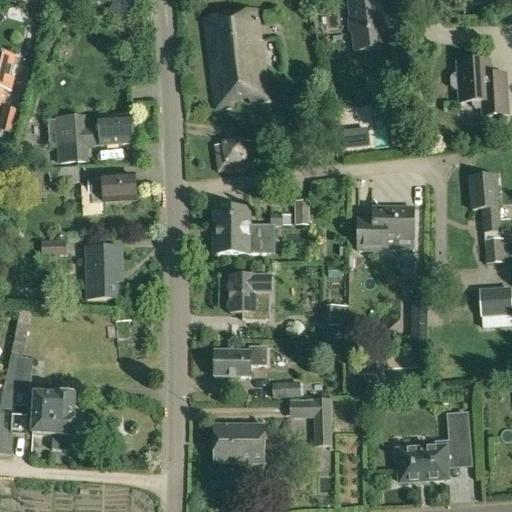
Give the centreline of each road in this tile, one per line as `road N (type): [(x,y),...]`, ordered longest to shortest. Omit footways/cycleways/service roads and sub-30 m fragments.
road 1 (residential): [(175,486),(176,191)]
road 2 (residential): [(176,191),(456,161)]
road 3 (residential): [(176,191),(160,0)]
road 4 (residential): [(175,486),(0,469)]
